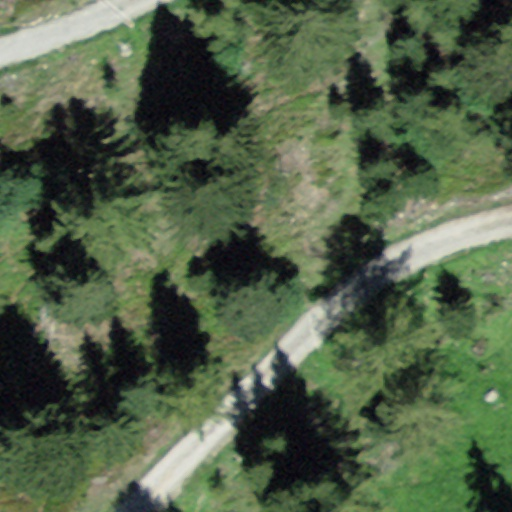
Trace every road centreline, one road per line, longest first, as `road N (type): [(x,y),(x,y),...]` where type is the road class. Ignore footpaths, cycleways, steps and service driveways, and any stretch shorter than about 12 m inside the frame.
road 1 (track): [(133,511),(362,277),(421,244),(511,220)]
road 2 (track): [(136,0),(0,49)]
